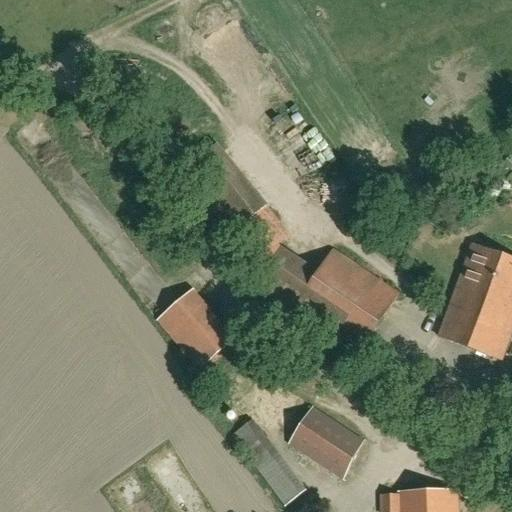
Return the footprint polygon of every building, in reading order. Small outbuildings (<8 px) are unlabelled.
[(289,237),(266,210),(229,240),(255,271),(289,237)] [(511,259),(473,245),(439,337),(501,360),(511,331),(511,259)] [(282,249),(256,287),(335,341),(345,326),(368,342),(400,296),(334,250),(318,274),(282,249)] [(154,321),(198,370),(236,337),(192,288),(154,321)] [(289,444),(343,480),(364,442),(314,408),(289,444)] [(253,466),(275,449),(253,420),(231,436),(253,466)] [(412,495),(398,495),(381,496),(381,511),(457,511),(457,491),(412,493),(412,495)]
